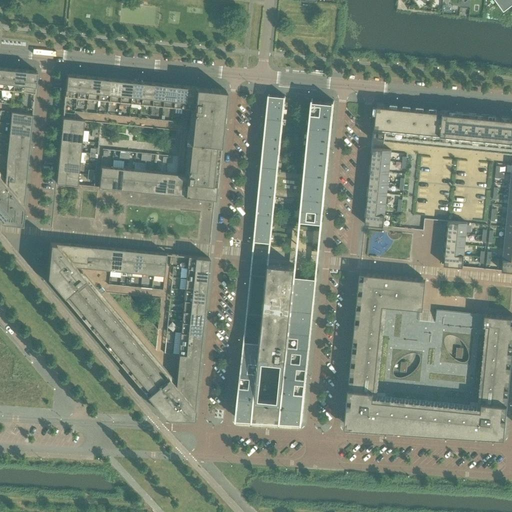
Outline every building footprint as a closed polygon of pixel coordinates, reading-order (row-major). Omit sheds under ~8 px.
[(511,0),(496,0),(504,10),(511,3),(511,0)] [(36,71),(0,67),(0,220),(0,221),(21,223),(23,201),(32,114),(29,113),(29,109),(33,110),(34,92),(36,71)] [(66,113),(65,117),(73,118),(74,118),(83,119),(83,120),(105,122),(173,129),(181,130),(176,173),(123,168),(123,164),(113,163),(112,167),(101,166),(99,187),(215,199),(226,90),(66,74),(63,113),(66,113)] [(284,96),(278,96),(269,95),(269,94),(268,94),(256,220),(253,245),(254,245),(255,241),(269,243),(269,244),(270,244),(275,195),(302,197),(299,224),(300,224),(300,221),(320,223),(320,230),(321,230),(334,101),(333,101),(333,102),(312,100),(313,99),(311,98),(305,159),(305,161),(304,174),(278,172),(285,96),(284,96)] [(511,118),(509,118),(502,118),(496,117),(495,117),(493,117),(483,116),(475,115),(470,114),(469,114),(467,114),(449,112),(444,112),(443,112),(440,111),(430,110),(423,110),(417,109),(414,109),(403,108),(393,107),(390,107),(390,106),(384,106),(377,105),(376,105),(375,116),(374,127),(378,128),(392,129),(411,131),(431,133),(448,135),(466,136),(489,139),(508,141),(511,140),(511,118)] [(83,120),(83,119),(74,118),(73,118),(65,117),(63,117),(62,117),(61,128),(82,131),(83,120)] [(81,141),(82,131),(61,128),(60,139),(81,141)] [(388,142),(390,132),(374,130),(374,131),(373,141),(388,142)] [(80,152),(81,141),(60,139),(59,150),(80,152)] [(372,148),(371,159),(390,161),(391,150),(372,148)] [(79,163),(80,152),(59,150),(58,161),(79,163)] [(371,159),(370,170),(389,172),(390,161),(371,159)] [(78,174),(79,163),(58,161),(57,171),(78,174)] [(370,170),(369,181),(388,183),(389,172),(370,170)] [(77,185),(78,174),(57,171),(56,183),(77,185)] [(369,181),(368,191),(387,193),(388,183),(369,181)] [(368,191),(367,202),(386,204),(387,193),(368,191)] [(367,202),(366,213),(384,215),(386,204),(367,202)] [(384,215),(366,213),(365,224),(383,226),(384,215)] [(448,221),(447,232),(466,234),(467,223),(448,221)] [(447,232),(446,243),(465,245),(466,234),(447,232)] [(46,275),(128,372),(165,416),(193,417),(209,257),(49,242),(46,275)] [(446,243),(445,253),(464,255),(465,245),(446,243)] [(511,249),(504,248),(503,259),(511,260),(511,249)] [(464,255),(445,253),(444,265),(463,267),(464,255)] [(511,260),(503,259),(502,270),(511,271),(511,260)] [(279,420),(280,420),(281,420),(281,419),(286,419),(286,421),(300,422),(300,420),(301,420),(301,421),(302,421),(307,368),(316,278),(315,278),(315,279),(295,277),(295,276),(294,276),(295,266),(268,263),(261,338),(260,338),(259,342),(245,341),(245,337),(244,337),(236,418),(237,418),(237,416),(238,416),(237,418),(251,419),(252,417),(252,419),(253,419),(253,417),(254,417),(254,419),(268,420),(268,418),(272,418),(272,420),(279,421),(279,419),(280,419),(279,420)] [(360,272),(350,374),(345,422),(345,424),(504,435),(504,433),(505,433),(511,357),(511,316),(436,309),(436,313),(420,311),(423,279),(360,272)]
